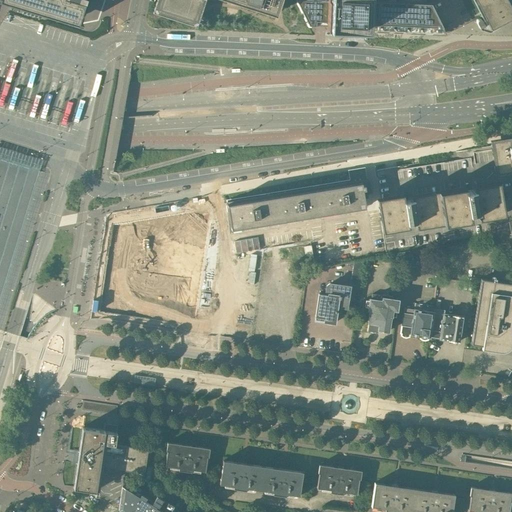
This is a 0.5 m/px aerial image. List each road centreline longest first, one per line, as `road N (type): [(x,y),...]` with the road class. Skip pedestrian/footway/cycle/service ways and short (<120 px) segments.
road 1 (residential): [(511,401),(96,341),(81,354),(76,376)]
road 2 (residential): [(76,376),(86,391),(511,458)]
road 3 (secondary): [(487,75),(425,88),(128,105)]
road 4 (secondary): [(0,134),(255,121)]
road 5 (unclassified): [(102,188),(133,191),(327,157)]
road 6 (unclassified): [(343,50),(130,39)]
road 7 (secondary): [(255,121),(429,114)]
road 8 (residential): [(130,39),(102,188)]
road 9 (residential): [(487,75),(343,50)]
road 10 (secondary): [(128,105),(0,115)]
road 11 (secondary): [(128,105),(255,121)]
road 12 (residential): [(76,376),(50,408),(40,490)]
